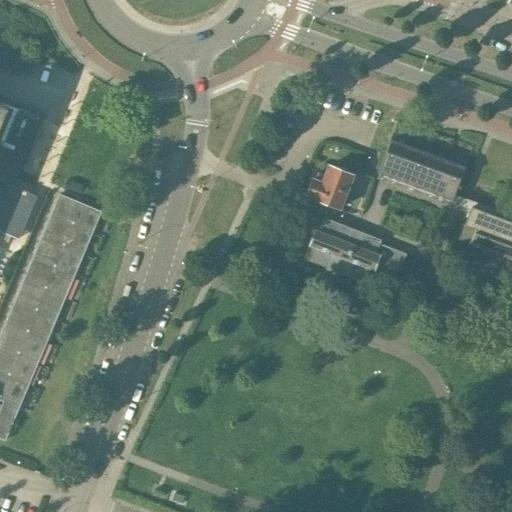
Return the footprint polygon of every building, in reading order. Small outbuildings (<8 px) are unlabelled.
[(0,68),(18,76),(28,53),(0,40),(0,68)] [(0,228),(20,237),(38,194),(13,184),(40,119),(0,102),(0,228)] [(391,139),(378,173),(453,201),(466,168),(391,139)] [(313,179),(306,195),(340,209),(353,175),(329,165),(322,182),(313,179)] [(66,187),(80,193),(84,185),(70,179),(66,187)] [(61,194),(51,217),(93,234),(102,211),(61,194)] [(511,259),(511,221),(472,206),(459,240),(511,259)] [(421,221),(407,216),(405,215),(404,219),(393,215),(389,226),(415,236),(421,221)] [(83,257),(93,234),(51,217),(42,240),(83,257)] [(379,240),(355,231),(325,219),(321,231),(317,229),(311,245),(314,246),(309,259),(330,267),(329,268),(344,274),(344,273),(364,281),(366,277),(382,283),(386,273),(369,266),(379,242),(379,240)] [(74,280),(83,257),(42,240),(32,263),(74,280)] [(406,253),(379,242),(369,266),(386,273),(382,283),(392,287),(406,253)] [(74,280),(32,263),(22,286),(64,303),(74,280)] [(54,326),(64,303),(22,286),(13,308),(54,326)] [(54,326),(13,308),(3,331),(45,349),(54,326)] [(0,357),(35,372),(45,349),(3,331),(0,338),(0,357)] [(0,384),(25,395),(35,372),(0,357),(0,384)] [(16,418),(25,395),(0,384),(0,399),(4,401),(0,411),(16,418)] [(16,418),(0,411),(0,438),(6,441),(16,418)]
